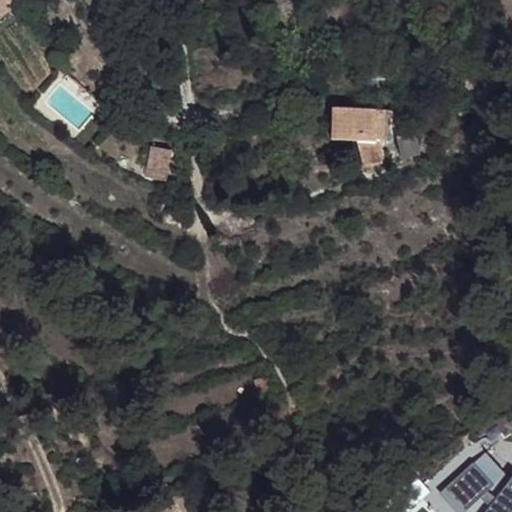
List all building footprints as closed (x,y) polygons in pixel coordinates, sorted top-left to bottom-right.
[(21,0),(0,0),(0,18),(23,1),(21,0)] [(8,35),(20,59),(40,50),(28,25),(8,35)] [(385,123),(331,137),(339,168),(364,161),(372,182),(392,176),(387,155),(393,154),(385,123)] [(420,144),(403,149),(409,170),(426,166),(420,144)] [(148,147),(145,178),(167,180),(170,149),(148,147)] [(155,208),(155,240),(175,239),(175,207),(155,208)] [(511,511),(511,471),(461,460),(449,510),(457,511),(511,511)] [(163,502),(154,511),(185,511),(173,500),(168,506),(163,502)]
